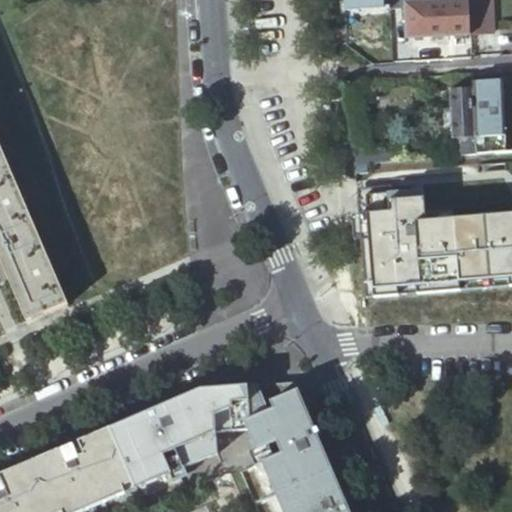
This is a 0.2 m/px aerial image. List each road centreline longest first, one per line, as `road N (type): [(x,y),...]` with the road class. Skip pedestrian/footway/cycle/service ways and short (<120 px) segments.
road 1 (unclassified): [(303,305),(0,436)]
road 2 (unclassified): [(211,0),(219,105),(303,305)]
road 3 (unknown): [(291,0),(297,91),(334,199)]
road 4 (residential): [(317,344),(390,511)]
